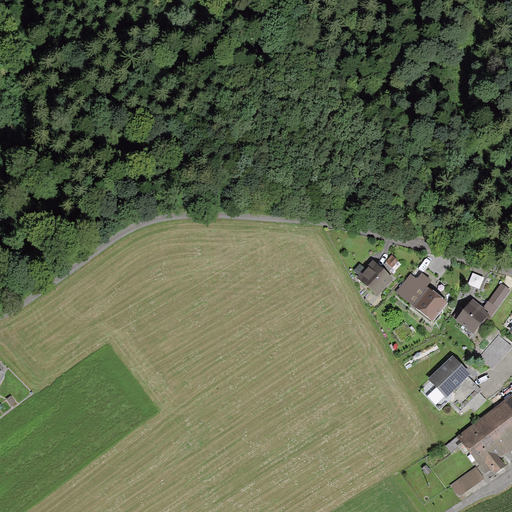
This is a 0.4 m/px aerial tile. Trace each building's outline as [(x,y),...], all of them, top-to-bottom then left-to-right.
[(396,263),(390,258),(385,263),(391,269),(396,263)] [(390,281),(373,265),(359,279),(376,296),(390,281)] [(429,284),(421,279),(409,295),(416,301),(429,284)] [(444,304),(429,293),(416,312),(431,322),(444,304)] [(487,317),(472,305),(457,322),(472,335),(487,317)] [(468,376),(453,360),(430,381),(446,398),(448,395),(461,409),(479,392),(466,378),(468,376)] [(511,446),(511,399),(460,437),(485,472),(490,469),(494,475),(504,468),(496,458),(511,446)]
